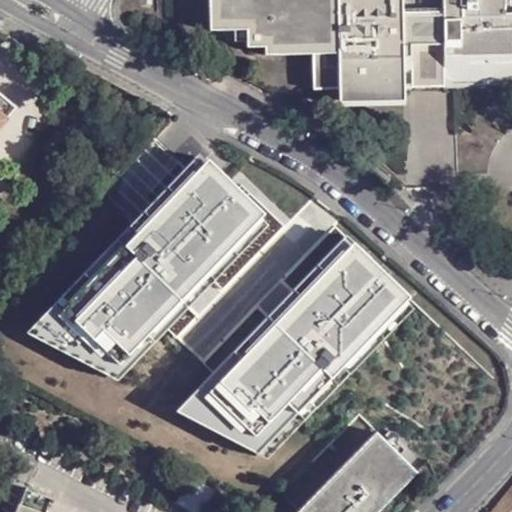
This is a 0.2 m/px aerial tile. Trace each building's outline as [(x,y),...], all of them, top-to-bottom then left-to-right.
[(511,0),(442,0),(442,9),(433,9),(432,0),(419,0),(419,9),(402,10),(402,0),(209,0),(211,38),(248,36),(248,55),(266,54),(266,62),(314,60),(315,96),(339,95),(340,115),(406,112),(406,94),(414,94),(414,92),(444,92),(444,98),(511,96),(511,0)] [(0,127),(15,109),(0,95),(0,127)] [(170,197),(39,329),(115,368),(258,223),(262,219),(236,193),(232,198),(195,160),(164,191),(170,197)] [(170,197),(164,191),(23,334),(116,381),(265,230),(258,223),(115,368),(39,329),(170,197)] [(410,314),(403,307),(268,447),(193,408),(345,254),(376,283),(382,277),(344,240),(176,412),(268,460),(410,314)] [(268,447),(403,307),(408,302),(382,277),(376,283),(345,254),(193,408),(268,447)] [(420,398),(398,420),(441,462),(462,440),(420,398)] [(377,432),(375,434),(416,475),(418,474),(402,458),(377,432)] [(379,511),(416,475),(375,434),(296,511),(379,511)] [(25,488),(18,505),(38,511),(44,511),(50,498),(25,488)] [(511,511),(511,492),(502,504),(496,511),(511,511)]
